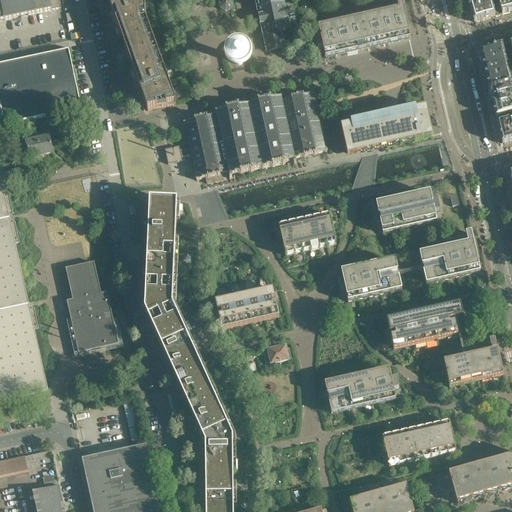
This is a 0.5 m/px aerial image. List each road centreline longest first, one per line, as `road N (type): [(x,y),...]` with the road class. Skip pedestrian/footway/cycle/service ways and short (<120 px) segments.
road 1 (residential): [(131,256),(79,0)]
road 2 (residential): [(85,511),(61,431),(0,444)]
road 3 (tertiary): [(482,168),(453,38)]
road 4 (tertiary): [(482,168),(504,289)]
